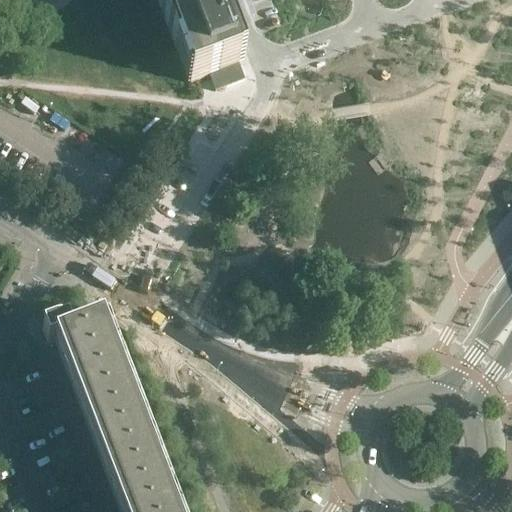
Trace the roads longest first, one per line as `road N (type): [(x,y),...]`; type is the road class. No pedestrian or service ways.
road 1 (unclassified): [(134,299),(270,90),(273,65)]
road 2 (residential): [(6,333),(45,354),(106,511)]
road 3 (unclassified): [(287,391),(134,299)]
